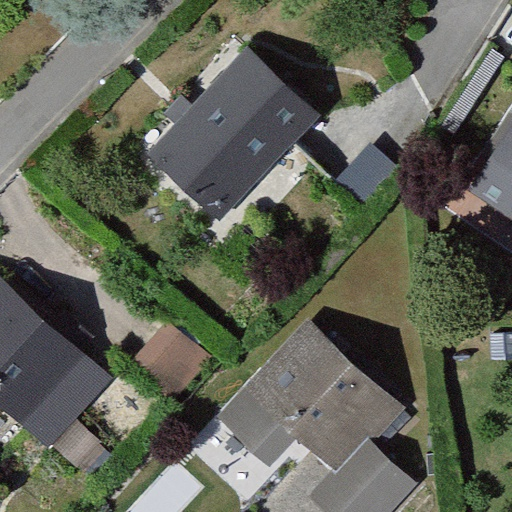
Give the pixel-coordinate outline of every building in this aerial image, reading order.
[(138,162),(205,225),(297,126),(232,66),(225,66),(138,162)] [(511,133),(474,186),(511,215),(511,133)] [(0,401),(24,424),(69,373),(81,359),(59,339),(48,353),(0,310),(0,401)] [(386,428),(301,346),(215,438),(255,473),(282,443),(331,486),(337,481),(370,511),(382,511),(395,498),(355,461),(386,428)] [(175,362),(140,400),(166,423),(201,385),(175,362)] [(24,424),(14,435),(43,464),(101,401),(69,373),(24,424)] [(0,422),(14,435),(24,424),(0,401),(0,422)] [(370,511),(337,481),(331,486),(307,511),(370,511)]
